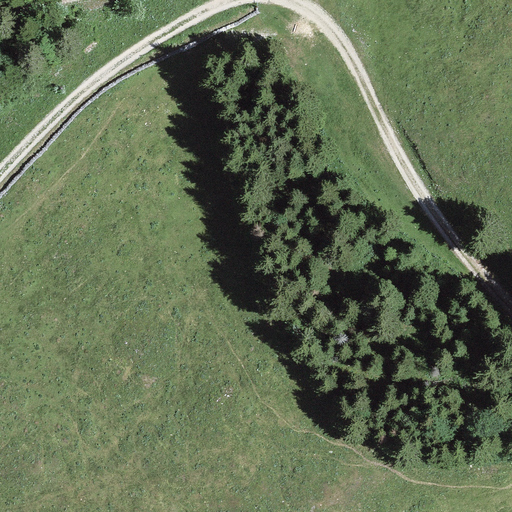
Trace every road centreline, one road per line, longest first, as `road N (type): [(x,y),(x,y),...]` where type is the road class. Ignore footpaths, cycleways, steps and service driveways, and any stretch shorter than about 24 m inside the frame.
road 1 (track): [(293,0),(328,26),(381,106),(430,204),(511,300)]
road 2 (track): [(235,0),(156,38),(86,89),(0,175)]
